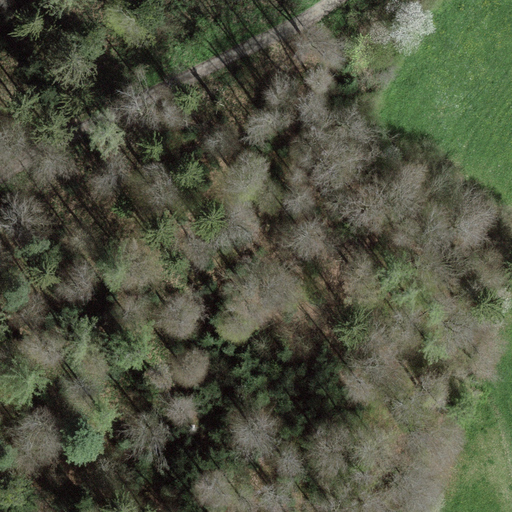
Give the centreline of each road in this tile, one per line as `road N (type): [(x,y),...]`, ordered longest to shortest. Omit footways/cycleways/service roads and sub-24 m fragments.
road 1 (track): [(0,180),(337,0)]
road 2 (track): [(422,511),(434,441),(511,267)]
